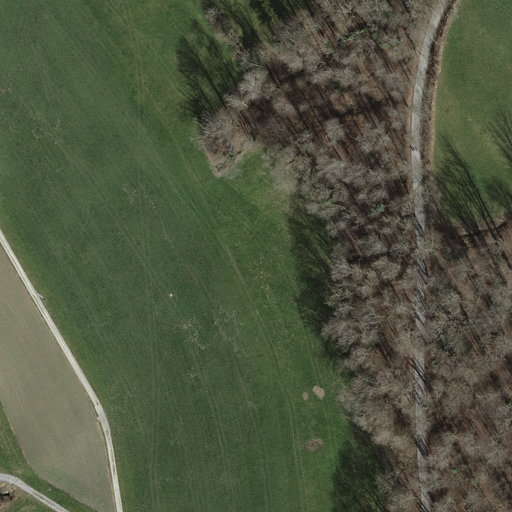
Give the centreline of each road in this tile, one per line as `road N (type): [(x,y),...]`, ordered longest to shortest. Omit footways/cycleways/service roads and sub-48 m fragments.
road 1 (track): [(427,511),(416,105),(444,0)]
road 2 (track): [(121,511),(97,400),(0,233)]
